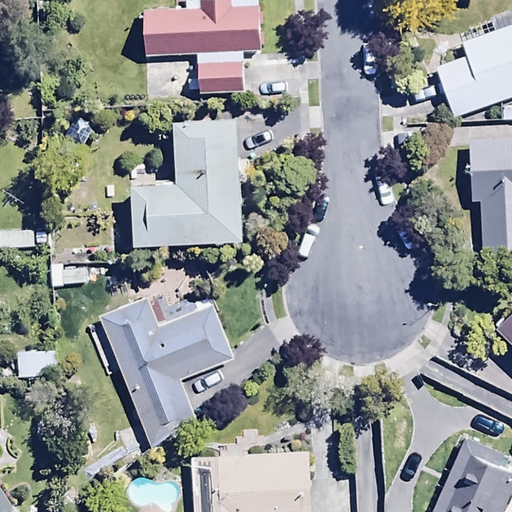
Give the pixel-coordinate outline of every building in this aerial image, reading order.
[(203,16),(144,18),(145,62),(199,60),(201,100),(246,99),(244,54),(268,53),(267,12),(233,14),(233,4),(202,5),(203,16)] [(468,60),(437,71),(456,124),(511,103),(511,16),(492,24),(497,38),(464,49),(468,60)] [(183,192),(136,193),(139,256),(250,252),(245,124),(180,127),(183,192)] [(511,145),(471,147),(472,208),(481,208),(483,264),(511,262),(511,145)] [(33,236),(0,236),(0,253),(34,253),(33,236)] [(15,268),(0,267),(0,295),(15,296),(15,268)] [(207,296),(164,313),(159,302),(102,324),(154,457),(202,438),(183,388),(237,367),(207,296)] [(511,318),(497,333),(511,347),(511,318)] [(17,357),(18,382),(59,381),(58,356),(17,357)] [(510,465),(469,444),(435,511),(508,511),(511,504),(511,478),(505,475),(510,465)] [(324,511),(321,445),(188,452),(190,511),(324,511)] [(0,511),(19,511),(0,482),(0,511)]
